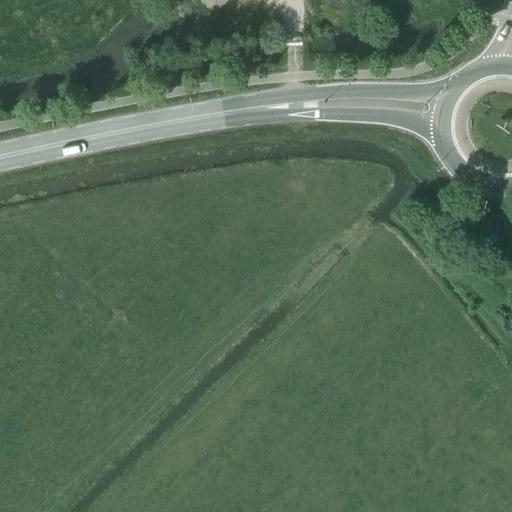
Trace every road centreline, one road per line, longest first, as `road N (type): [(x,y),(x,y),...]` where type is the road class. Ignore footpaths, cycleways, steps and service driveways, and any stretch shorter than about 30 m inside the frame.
road 1 (primary): [(0,159),(261,109)]
road 2 (primary): [(453,97),(322,94),(261,109)]
road 3 (primary): [(261,109),(443,124)]
